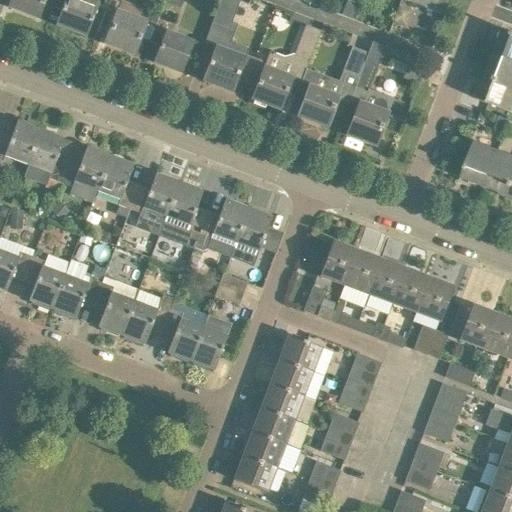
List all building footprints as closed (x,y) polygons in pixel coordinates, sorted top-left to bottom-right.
[(45,0),(11,0),(9,8),(38,19),(45,0)] [(66,0),(56,26),(85,37),(97,5),(98,0),(84,0),(83,0),(66,0)] [(165,0),(164,4),(179,10),(182,0),(165,0)] [(221,50),(239,2),(233,0),(220,0),(204,44),(216,48),(203,82),(232,93),(245,59),(221,50)] [(348,0),(342,16),(354,21),(361,0),(348,0)] [(449,0),(401,0),(444,16),(449,0)] [(133,56),(146,24),(150,12),(121,2),(105,45),(133,56)] [(299,59),(294,73),(303,76),(320,33),(305,27),(294,57),(299,59)] [(494,55),(511,61),(511,34),(503,31),(494,55)] [(154,64),(181,74),(192,44),(166,34),(154,64)] [(351,48),(338,84),(334,93),(343,96),(340,103),(348,105),(364,64),(367,54),(351,48)] [(511,61),(494,55),(486,77),(511,86),(511,61)] [(377,69),(364,64),(348,105),(357,109),(347,136),(375,147),(393,100),(368,91),(377,69)] [(264,68),(257,85),(252,100),(280,111),(292,79),(264,68)] [(314,75),(306,72),(301,85),(309,88),(309,87),(314,75)] [(511,86),(486,77),(477,100),(511,113),(511,86)] [(309,87),(309,88),(298,118),(326,128),(338,98),(309,87)] [(504,135),(509,121),(500,118),(495,132),(504,135)] [(11,138),(0,134),(0,161),(2,163),(4,157),(27,166),(41,130),(21,122),(20,124),(17,123),(11,138)] [(41,130),(27,166),(50,175),(48,180),(60,185),(69,160),(58,156),(64,141),(60,139),(61,137),(41,130)] [(484,188),(498,153),(474,144),(461,179),(484,188)] [(74,183),(97,192),(110,156),(90,148),(89,150),(86,149),(80,164),(69,160),(60,185),(71,189),(74,183)] [(484,188),(507,196),(511,182),(511,158),(498,153),(484,188)] [(130,164),(110,156),(97,192),(120,201),(118,206),(129,211),(138,186),(127,182),(133,167),(129,166),(130,164)] [(150,191),(138,186),(129,211),(141,215),(143,209),(166,218),(179,182),(159,175),(159,177),(155,175),(150,191)] [(189,227),(187,232),(181,246),(193,251),(194,249),(208,212),(196,208),(202,193),(199,192),(199,190),(179,182),(166,218),(189,227)] [(206,251),(212,235),(235,244),(249,208),(229,201),(228,203),(225,202),(219,217),(208,212),(194,249),(202,253),(206,251)] [(269,216),(249,208),(235,244),(259,253),(271,219),(268,218),(269,216)] [(319,278),(343,287),(357,252),(332,242),(319,278)] [(23,282),(32,258),(20,254),(18,259),(0,252),(0,293),(2,294),(2,292),(6,293),(11,278),(23,282)] [(381,261),(357,252),(343,287),(367,296),(381,261)] [(32,258),(23,282),(34,287),(28,302),(32,303),(31,305),(51,313),(64,277),(41,268),(43,262),(32,258)] [(247,278),(251,261),(232,258),(229,274),(247,278)] [(367,296),(391,305),(405,270),(381,261),(367,296)] [(391,305),(415,314),(429,279),(405,270),(391,305)] [(222,275),(218,286),(242,296),(247,284),(222,275)] [(92,309),(101,284),(90,280),(87,285),(64,277),(51,313),(71,320),(72,318),(75,320),(81,304),(92,309)] [(453,288),(429,279),(415,314),(440,324),(453,288)] [(120,339),(134,303),(111,294),(113,289),(101,284),(92,309),(103,313),(97,328),(101,329),(100,331),(120,339)] [(238,307),(242,296),(218,286),(214,298),(238,307)] [(320,308),(323,300),(326,293),(312,288),(303,312),(316,317),(320,308)] [(157,312),(134,303),(120,339),(140,346),(141,344),(144,346),(150,331),(161,335),(170,310),(174,301),(162,297),(157,312)] [(483,351),(496,315),(472,306),(458,342),(483,351)] [(320,308),(316,317),(330,322),(334,313),(320,308)] [(189,365),(203,329),(180,320),(182,315),(170,310),(161,335),(172,339),(167,354),(170,355),(169,358),(189,365)] [(507,360),(511,346),(511,321),(496,315),(483,351),(507,360)] [(358,322),(342,316),(339,326),(354,332),(358,322)] [(375,328),(358,322),(354,332),(371,338),(375,328)] [(446,336),(422,327),(413,351),(437,360),(446,336)] [(203,329),(189,365),(209,373),(210,371),(214,372),(226,338),(203,329)] [(405,339),(388,333),(384,343),(402,349),(405,339)] [(288,336),(278,361),(312,374),(321,349),(288,336)] [(355,358),(351,369),(375,379),(380,367),(355,358)] [(303,398),(312,374),(278,361),(269,385),(303,398)] [(445,378),(469,388),(474,374),(450,365),(445,378)] [(371,390),(375,379),(351,369),(347,381),(371,390)] [(347,381),(342,393),(367,402),(371,390),(347,381)] [(269,385),(260,409),(294,422),(303,398),(269,385)] [(442,385),(437,397),(461,407),(466,394),(442,385)] [(499,398),(511,403),(511,393),(503,390),(499,398)] [(362,414),(367,402),(342,393),(338,404),(362,414)] [(432,410),(457,419),(461,407),(437,397),(432,410)] [(285,446),(294,422),(260,409),(251,433),(285,446)] [(432,410),(428,422),(452,431),(457,419),(432,410)] [(507,445),(511,446),(511,418),(490,410),(484,425),(510,435),(507,445)] [(334,415),(329,427),(353,437),(358,424),(334,415)] [(452,431),(428,422),(423,434),(447,444),(452,431)] [(349,449),(353,437),(329,427),(324,440),(349,449)] [(242,457),(276,470),(285,446),(251,433),(242,457)] [(344,462),(349,449),(324,440),(320,452),(344,462)] [(438,467),(443,454),(419,445),(414,457),(438,467)] [(511,474),(511,446),(507,445),(497,469),(511,474)] [(267,494),(276,470),(242,457),(233,481),(267,494)] [(414,457),(409,470),(434,479),(438,467),(414,457)] [(316,463),(311,475),(335,484),(340,472),(316,463)] [(511,474),(497,469),(488,493),(511,501),(511,474)] [(429,492),(434,479),(409,470),(404,482),(429,492)] [(331,497),(335,484),(311,475),(306,488),(331,497)] [(326,509),(331,497),(306,488),(301,500),(326,509)] [(511,511),(511,501),(488,493),(481,511),(511,511)] [(400,495),(395,506),(409,511),(421,511),(424,504),(400,495)]
